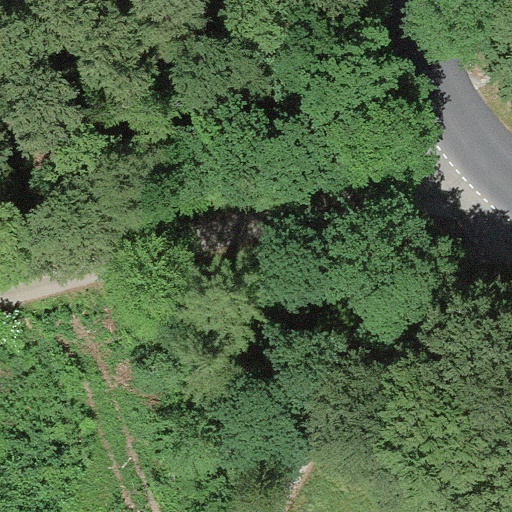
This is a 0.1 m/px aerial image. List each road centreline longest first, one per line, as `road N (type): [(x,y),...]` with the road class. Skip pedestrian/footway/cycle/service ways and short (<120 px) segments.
road 1 (track): [(491,182),(284,221),(0,296)]
road 2 (tertiary): [(414,0),(436,88),(463,141),(491,182),(511,192)]
